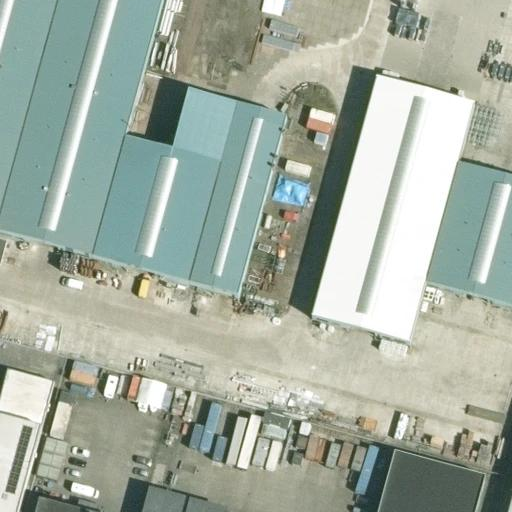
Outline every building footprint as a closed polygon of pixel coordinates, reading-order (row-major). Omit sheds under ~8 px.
[(0,0),(0,235),(238,300),(287,121),(190,94),(174,154),(126,141),(164,0),(0,0)] [(312,320),(410,346),(426,287),(429,288),(459,167),(475,108),(377,81),(312,320)] [(511,181),(460,167),(430,288),(511,310),(511,181)] [(0,400),(0,511),(19,511),(42,430),(54,384),(8,371),(0,400)] [(477,511),(486,479),(395,455),(379,511),(477,511)]
